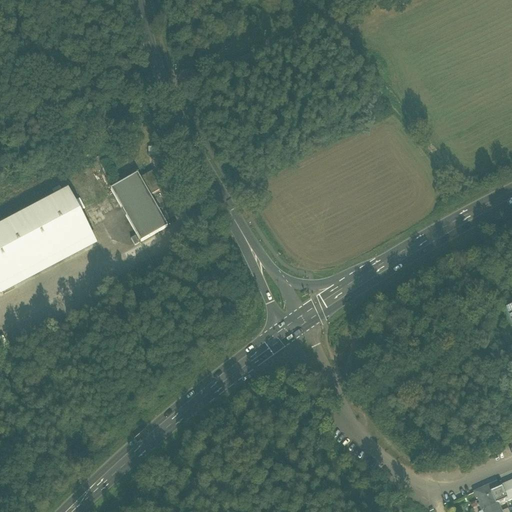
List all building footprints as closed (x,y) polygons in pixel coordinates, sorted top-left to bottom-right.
[(153,172),(139,180),(149,198),(160,191),(155,182),(158,180),(153,172)] [(167,228),(149,198),(139,180),(137,175),(110,191),(140,243),(167,228)] [(67,192),(0,226),(0,283),(91,236),(67,192)] [(0,297),(97,247),(91,236),(0,283),(0,297)] [(488,487),(497,507),(511,500),(511,482),(498,489),(496,483),(488,487)] [(481,511),(482,511),(481,511),(499,511),(497,507),(488,487),(472,494),(475,500),(476,500),(479,506),(478,506),(480,511),(481,511)]
